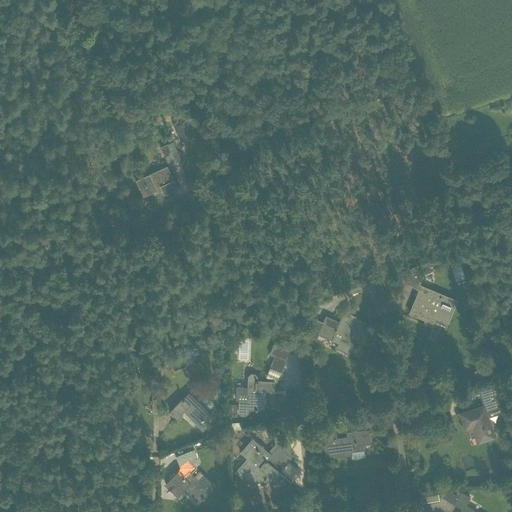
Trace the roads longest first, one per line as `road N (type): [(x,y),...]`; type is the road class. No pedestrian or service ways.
road 1 (residential): [(413,511),(371,287)]
road 2 (residential): [(306,511),(298,366)]
